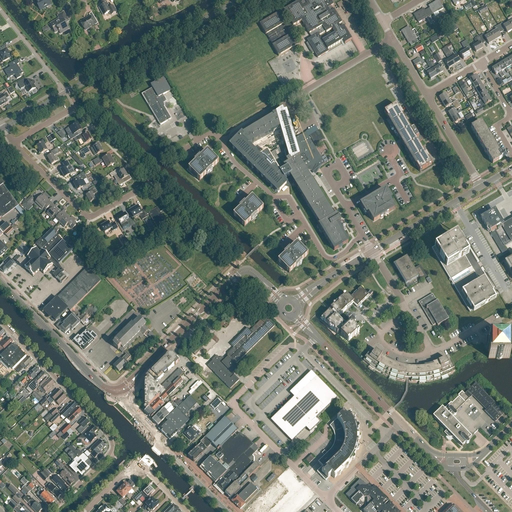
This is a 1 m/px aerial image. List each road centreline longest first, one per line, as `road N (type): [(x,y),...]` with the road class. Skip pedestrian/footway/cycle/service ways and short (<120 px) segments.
road 1 (residential): [(295,96),(220,142),(273,198),(288,197),(329,259),(362,236)]
road 2 (residential): [(49,511),(111,453),(111,442),(0,324)]
road 3 (tertiary): [(64,92),(237,0)]
road 4 (residential): [(12,143),(79,108),(153,182)]
road 5 (residential): [(153,182),(87,216),(12,143)]
road 6 (tertiary): [(109,391),(0,282)]
road 7 (tertiary): [(142,370),(247,270)]
road 8 (tertiary): [(372,252),(480,187)]
road 9 (tertiary): [(401,424),(315,335)]
road 10 (unclassified): [(302,350),(388,437)]
road 11 (unclassified): [(302,350),(291,346),(234,398),(251,424)]
